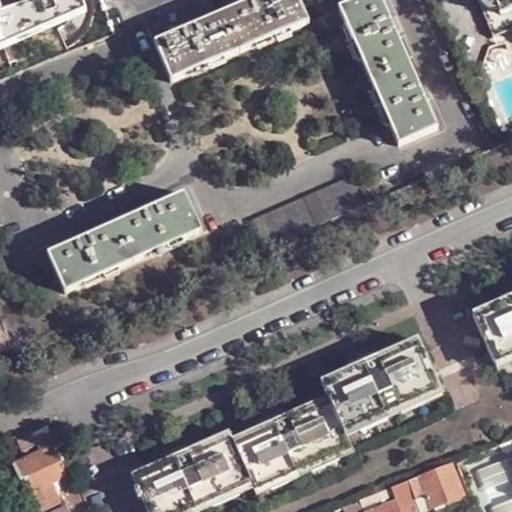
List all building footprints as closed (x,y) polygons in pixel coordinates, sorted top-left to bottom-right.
[(0,51),(84,15),(78,0),(45,0),(0,14),(0,51)] [(308,24),(297,0),(250,0),(197,24),(194,19),(181,25),(183,30),(155,42),(171,82),(308,24)] [(397,146),(437,129),(425,101),(429,99),(424,87),(420,88),(396,33),(400,31),(395,17),(390,20),(381,0),(357,0),(339,8),(397,146)] [(511,0),(477,0),(479,4),(488,0),(494,0),(498,10),(511,4),(511,0)] [(494,0),(488,0),(479,4),(480,6),(482,7),(484,9),(486,10),(490,11),(492,11),(495,11),(498,10),(494,0)] [(500,14),(511,9),(511,4),(498,10),(500,14)] [(261,245),(367,200),(356,175),(250,221),(261,245)] [(47,254),(47,255),(64,294),(201,233),(183,193),(155,206),(154,202),(141,208),(143,212),(87,236),(86,233),(73,238),(75,242),(47,254)] [(504,301),(511,297),(511,288),(501,294),(504,301)] [(473,315),(496,365),(511,357),(511,297),(504,301),(473,315)] [(8,335),(0,338),(0,341),(4,352),(13,349),(8,335)] [(344,432),(441,388),(419,340),(378,358),(351,370),(322,382),(329,398),(344,432)] [(351,370),(378,358),(374,350),(347,362),(351,370)] [(498,370),(511,363),(511,357),(496,365),(498,370)] [(344,432),(346,438),(444,394),(441,388),(344,432)] [(351,448),(346,438),(344,432),(329,398),(287,417),(260,430),(234,441),(252,483),(255,489),(256,491),(351,448)] [(260,430),(287,417),(284,410),(257,422),(260,430)] [(85,511),(45,422),(16,436),(23,450),(39,443),(43,452),(14,465),(36,511),(41,511),(48,509),(49,511),(85,511)] [(142,500),(146,511),(188,511),(252,483),(234,441),(231,434),(189,453),(162,464),(132,478),(137,491),(135,493),(139,502),(142,500)] [(7,440),(0,443),(0,449),(1,453),(11,449),(7,440)] [(159,457),(162,464),(189,453),(186,446),(159,457)] [(353,454),(351,448),(256,491),(258,496),(353,454)] [(464,496),(452,466),(409,483),(417,503),(428,498),(432,509),(464,496)] [(203,511),(255,489),(252,483),(188,511),(203,511)] [(420,511),(417,503),(409,483),(362,501),(364,508),(394,496),(397,503),(375,511),(420,511)] [(420,511),(424,511),(432,509),(428,498),(417,503),(420,511)] [(365,511),(364,508),(362,501),(345,508),(346,511),(365,511)]
